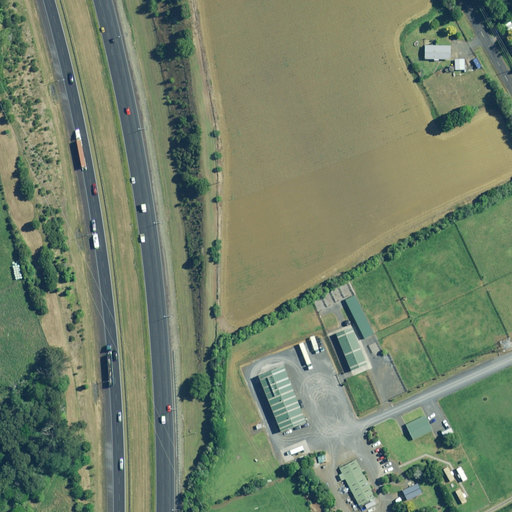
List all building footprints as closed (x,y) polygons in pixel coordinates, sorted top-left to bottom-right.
[(450,46),(423,46),(423,59),(450,59),(450,46)] [(466,69),(466,59),(454,59),(455,70),(466,69)] [(343,323),(343,324),(344,325),(344,326),(345,326),(345,327),(346,327),(347,327),(348,327),(349,327),(350,327),(350,326),(351,326),(351,325),(351,324),(351,323),(351,322),(351,321),(350,320),(349,320),(349,319),(348,319),(347,319),(346,319),(345,320),(344,321),(343,322),(343,323)] [(366,365),(353,331),(337,338),(351,371),(366,365)] [(306,422),(283,367),(258,377),(281,432),(306,422)] [(344,382),(341,374),(336,377),(339,384),(344,382)] [(431,430),(426,419),(406,428),(412,440),(431,430)] [(453,433),(450,428),(441,433),(443,438),(453,433)] [(375,497),(355,459),(338,468),(341,474),(338,476),(340,481),(344,479),(358,506),(375,497)] [(454,479),(447,468),(443,470),(450,482),(454,479)] [(422,493),(417,483),(402,491),(406,501),(422,493)] [(466,501),(459,489),(454,492),(462,504),(466,501)]
